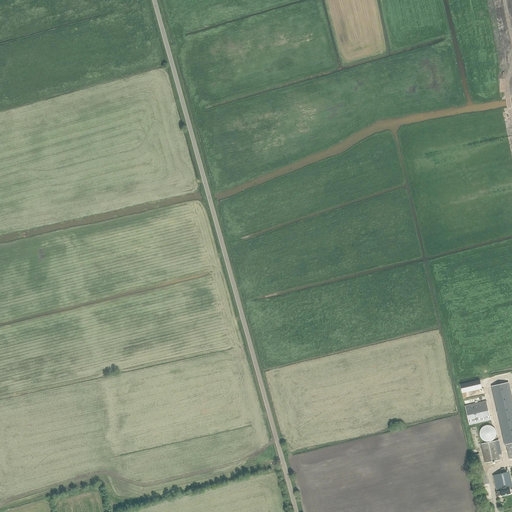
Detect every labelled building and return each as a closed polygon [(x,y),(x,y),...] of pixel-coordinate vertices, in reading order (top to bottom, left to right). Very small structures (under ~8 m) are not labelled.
[(461,384),(463,393),(477,389),(474,380),(461,384)] [(506,445),(511,443),(511,397),(509,383),(492,386),(505,445),(506,445)] [(478,402),(487,400),(484,388),(463,392),(465,403),(470,402),(469,399),(473,398),(474,401),(477,401),(478,402)] [(486,401),(465,406),(469,425),(491,420),(486,401)] [(482,427),(483,437),(496,436),(495,426),(482,427)] [(485,463),(500,459),(496,440),(491,442),(488,442),(481,444),(485,463)] [(500,489),(500,491),(498,492),(496,494),(499,496),(501,495),(501,496),(510,494),(510,490),(511,489),(511,486),(509,472),(493,475),(496,490),(500,489)] [(481,475),(483,485),(489,484),(487,474),(481,475)]
